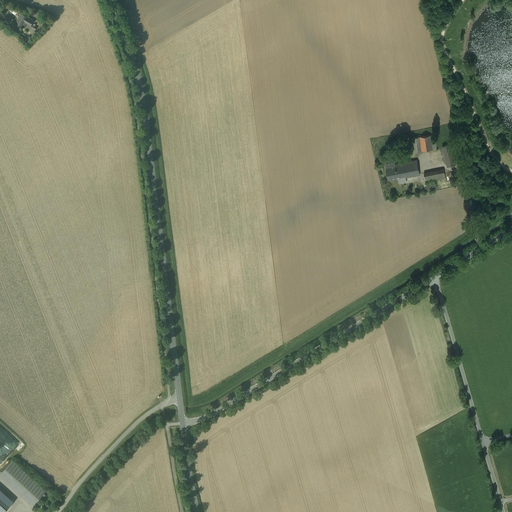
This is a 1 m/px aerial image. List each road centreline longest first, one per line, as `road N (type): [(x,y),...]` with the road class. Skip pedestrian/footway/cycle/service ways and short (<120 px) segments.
road 1 (unclassified): [(183,423),(142,97),(111,0)]
road 2 (unclassified): [(435,277),(209,416),(183,423)]
road 3 (unclassified): [(482,440),(435,277)]
